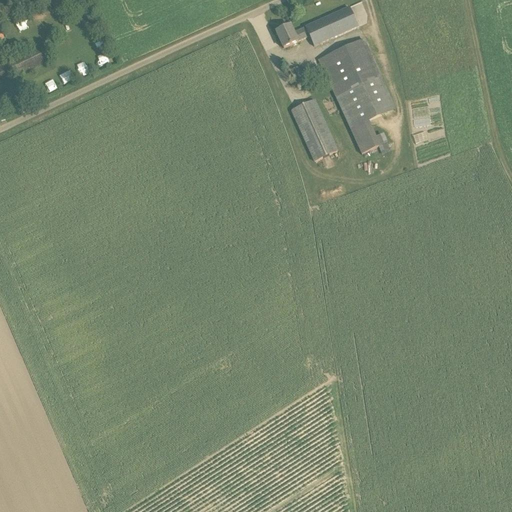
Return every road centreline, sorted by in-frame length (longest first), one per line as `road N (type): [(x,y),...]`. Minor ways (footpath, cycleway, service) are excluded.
road 1 (unclassified): [(0,130),(282,0)]
road 2 (track): [(467,0),(511,177)]
